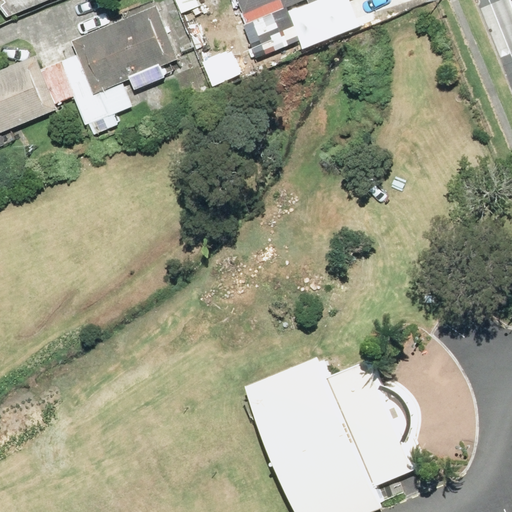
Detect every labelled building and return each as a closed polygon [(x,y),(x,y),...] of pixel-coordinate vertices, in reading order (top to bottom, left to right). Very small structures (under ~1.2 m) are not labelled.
[(2,0),(14,15),(55,0),(2,0)] [(241,0),(249,16),(283,2),(286,10),(310,0),(312,6),(325,0),(241,0)] [(159,6),(75,41),(98,95),(134,80),(139,93),(170,80),(165,67),(182,60),(159,6)] [(0,72),(0,135),(62,110),(40,57),(0,72)] [(355,316),(241,363),(301,509),(415,462),(355,316)]
